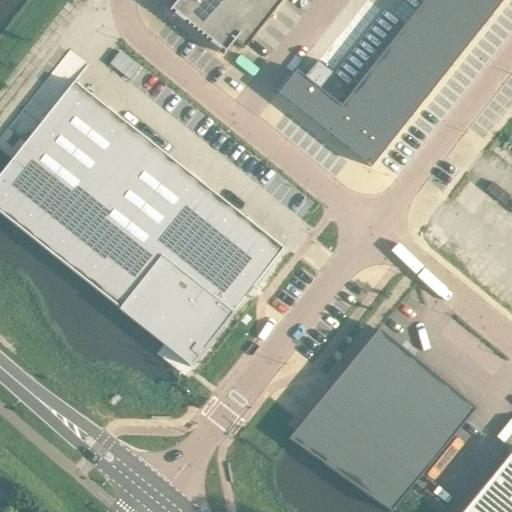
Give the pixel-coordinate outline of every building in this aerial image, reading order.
[(174,0),(167,10),(168,11),(170,9),(173,12),(172,14),(182,22),(183,20),(187,22),(185,24),(186,25),(188,23),(191,26),(189,28),(191,29),(192,27),(196,29),(194,31),(195,32),(220,0),(174,0)] [(269,15),(250,0),(220,0),(195,32),(197,31),(200,33),(198,35),(200,36),(201,34),(204,37),(203,39),(204,40),(206,38),(209,40),(207,42),(218,50),(219,48),(222,51),(221,53),(222,54),(233,41),(242,48),(269,15)] [(250,0),(269,15),(280,0),(250,0)] [(461,0),(421,0),(417,5),(466,44),(486,19),(461,0)] [(461,0),(486,19),(501,0),(461,0)] [(417,5),(397,30),(446,69),(466,44),(417,5)] [(397,30),(378,56),(426,94),(446,69),(397,30)] [(378,56),(358,81),(406,119),(426,94),(378,56)] [(295,69),(276,93),(320,128),(339,104),(318,88),(330,73),(329,72),(317,62),(316,61),(304,76),(295,69)] [(73,82),(72,81),(12,157),(11,158),(0,172),(0,215),(163,345),(164,344),(188,363),(187,365),(190,367),(197,359),(232,314),(230,312),(282,248),(166,156),(119,118),(73,82)] [(358,81),(339,104),(388,143),(406,119),(358,81)] [(339,104),(320,128),(369,167),(388,143),(339,104)] [(429,463),(474,408),(377,328),(305,416),(308,419),(296,434),(326,459),(322,464),(389,511),(429,463)] [(511,511),(511,449),(460,511),(511,511)]
